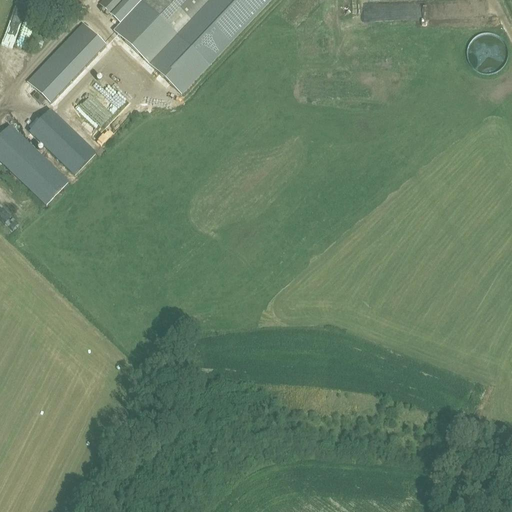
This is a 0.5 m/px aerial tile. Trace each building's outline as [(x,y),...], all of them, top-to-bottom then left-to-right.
[(104,0),(100,5),(112,17),(122,25),(142,4),(145,0),(104,0)] [(122,25),(114,33),(151,67),(178,38),(214,0),(145,0),(142,4),(122,25)] [(214,0),(178,38),(151,67),(182,97),(210,68),(273,0),(214,0)] [(107,47),(83,24),(27,83),(51,106),(107,47)] [(117,95),(125,87),(107,69),(99,77),(117,95)]
